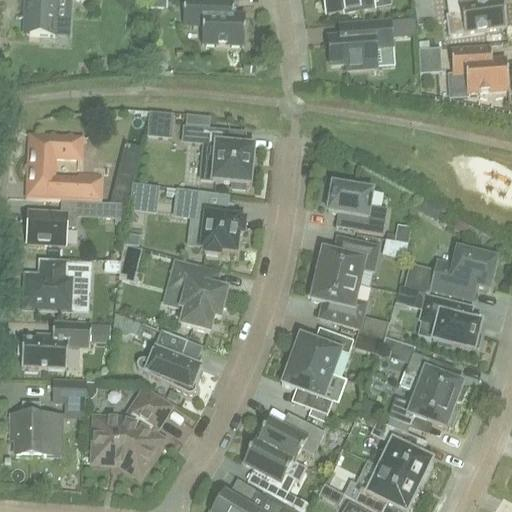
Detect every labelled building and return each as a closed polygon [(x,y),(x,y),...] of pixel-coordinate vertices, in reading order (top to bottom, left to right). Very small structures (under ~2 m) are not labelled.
[(25,0),(25,8),(24,8),(24,9),(24,10),(23,10),(23,11),(23,12),(24,12),(24,13),(24,14),(25,14),(24,35),(27,38),(48,39),(54,40),(55,24),(56,1),(72,2),(84,2),(83,0),(25,0)] [(233,2),(184,0),(183,28),(202,29),(201,48),(243,50),(245,20),(233,19),(233,2)] [(323,0),(326,17),(344,13),(344,16),(373,11),(390,8),(388,0),(323,0)] [(485,0),(445,0),(448,21),(461,19),(464,37),(506,31),(502,3),(487,5),(485,0)] [(390,23),(339,27),(340,41),(328,42),(330,70),(346,68),(346,73),(377,71),(375,52),(392,51),(390,23)] [(440,50),(418,52),(420,77),(441,76),(440,50)] [(490,51),(450,54),(452,79),(453,79),(465,78),(466,95),(466,96),(508,93),(506,64),(491,65),(490,51)] [(149,138),(173,140),(175,116),(151,113),(149,138)] [(201,162),(202,162),(200,184),(232,187),(231,193),(244,194),(245,188),(250,188),(253,150),(223,148),(225,135),(184,131),(182,145),(202,147),(201,162)] [(31,180),(30,187),(30,203),(92,206),(93,197),(98,198),(99,178),(77,177),(77,182),(50,181),(51,162),(79,163),(80,143),(74,143),(69,137),(64,142),(57,142),(52,136),(46,141),(31,141),(30,140),(30,141),(29,164),(26,165),(24,167),(23,168),(22,170),(22,173),(22,175),(24,177),(25,178),(28,180),(31,180)] [(353,234),(382,239),(387,212),(369,209),(371,194),(332,188),(332,190),(327,189),(325,204),(329,205),(327,216),(355,220),(353,234)] [(203,233),(200,252),(204,253),(204,257),(219,259),(220,255),(236,257),(238,237),(242,238),(244,224),(240,223),(240,222),(215,218),(216,213),(207,212),(209,197),(177,193),(174,220),(191,222),(190,231),(203,233)] [(128,209),(85,206),(84,221),(116,223),(116,229),(125,229),(128,209)] [(76,219),(60,218),(28,216),(26,248),(64,250),(65,231),(75,231),(76,219)] [(399,227),(396,243),(387,242),(384,257),(407,261),(412,229),(399,227)] [(336,240),(332,256),(322,253),(321,256),(317,255),(314,269),(318,270),(316,279),(359,289),(362,273),(373,276),(379,250),(351,244),(336,240)] [(119,265),(119,275),(118,283),(134,287),(142,254),(122,249),(119,265)] [(474,307),(477,290),(488,293),(496,263),(475,258),(473,254),(465,252),(461,255),(457,254),(453,270),(437,266),(431,293),(456,300),(456,303),(474,307)] [(119,275),(119,265),(106,264),(105,274),(119,275)] [(202,271),(202,273),(175,265),(169,289),(185,293),(180,312),(184,313),(180,328),(209,336),(213,320),(220,322),(222,311),(226,312),(230,298),(226,297),(227,293),(218,291),(221,276),(202,271)] [(25,279),(23,313),(71,315),(72,299),(88,299),(90,268),(56,266),(42,266),(40,266),(40,267),(39,280),(25,279)] [(359,289),(316,279),(314,288),(310,287),(307,300),(311,301),(310,304),(320,306),(317,321),(332,326),(360,334),(366,307),(355,304),(359,289)] [(413,294),(401,291),(397,307),(409,310),(413,294)] [(420,325),(436,329),(432,344),(437,345),(437,349),(451,353),(451,349),(473,354),(474,352),(478,353),(481,339),(477,338),(480,327),(470,324),(473,310),(453,305),(453,307),(425,300),(420,325)] [(90,328),(63,327),(52,326),(51,339),(34,339),(34,344),(21,343),(21,346),(17,346),(17,359),(21,359),(20,371),(23,371),(23,375),(36,376),(36,372),(65,373),(66,351),(89,352),(90,328)] [(136,369),(136,370),(137,372),(137,373),(145,377),(145,378),(188,399),(190,399),(191,399),(193,398),(194,396),(195,395),(195,393),(195,392),(195,390),(194,388),(193,387),(199,371),(185,365),(186,360),(197,365),(202,351),(187,345),(162,335),(158,346),(156,349),(159,350),(157,354),(155,353),(150,365),(144,362),(143,362),(141,362),(139,363),(138,364),(137,365),(137,367),(136,369)] [(290,364),(332,379),(340,356),(348,359),(353,345),(332,337),(327,349),(299,339),(290,364)] [(410,394),(454,410),(456,404),(459,406),(465,391),(461,390),(462,388),(430,376),(435,364),(412,356),(404,378),(415,382),(410,394)] [(323,402),(332,379),(290,364),(281,388),(309,399),(304,411),(311,413),(308,420),(324,426),(332,405),(323,402)] [(84,403),(84,386),(54,385),(54,405),(64,405),(84,406),(84,403)] [(452,416),(454,410),(410,394),(406,406),(395,402),(387,423),(409,432),(413,421),(445,433),(446,431),(450,432),(455,417),(452,416)] [(126,420),(95,418),(93,466),(118,468),(139,481),(162,445),(152,438),(169,412),(144,396),(126,424),(126,420)] [(39,407),(22,407),(22,420),(11,420),(10,436),(15,436),(15,460),(60,460),(60,420),(39,420),(39,407)] [(261,438),(257,446),(295,465),(302,453),(313,459),(324,437),(303,426),(297,439),(268,424),(267,426),(263,424),(257,436),(261,438)] [(419,443),(391,431),(376,425),(370,439),(390,448),(379,471),(419,491),(432,464),(431,463),(430,463),(413,455),(419,443)] [(295,465),(257,446),(255,444),(243,467),(269,481),(262,495),(283,507),(295,484),(285,479),(292,466),(294,467),(295,465)] [(408,511),(419,491),(379,471),(368,494),(362,492),(355,506),(366,511),(384,511),(387,508),(395,511),(408,511)] [(340,507),(345,496),(326,487),(321,498),(340,507)] [(218,507),(214,504),(209,511),(282,511),(283,511),(256,495),(246,511),(224,498),(218,507)]
